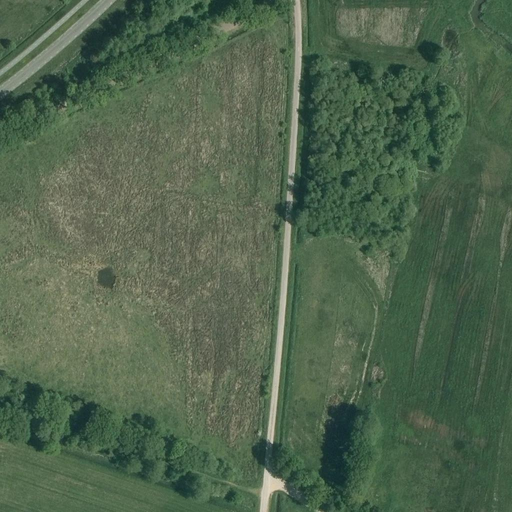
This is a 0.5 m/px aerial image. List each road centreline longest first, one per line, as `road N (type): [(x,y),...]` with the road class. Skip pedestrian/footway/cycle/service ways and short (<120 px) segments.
road 1 (track): [(264,511),(296,0)]
road 2 (unclassified): [(0,137),(275,0)]
road 3 (track): [(265,495),(0,404)]
road 4 (tertiary): [(0,93),(107,0)]
